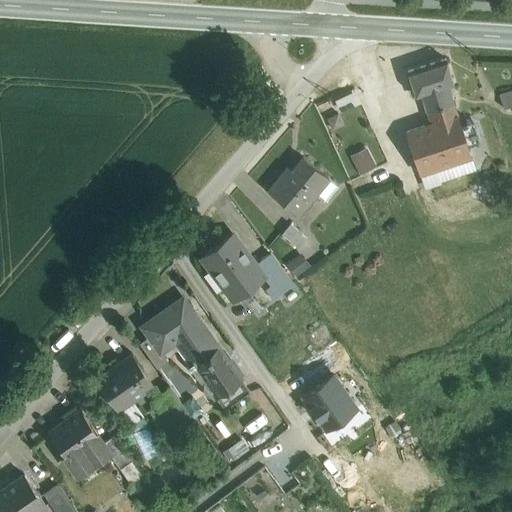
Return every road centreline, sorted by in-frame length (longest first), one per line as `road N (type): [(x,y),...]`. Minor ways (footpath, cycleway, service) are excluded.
road 1 (residential): [(171,254),(304,431),(191,511)]
road 2 (tertiary): [(0,5),(353,27)]
road 3 (residential): [(353,27),(171,254)]
road 4 (residential): [(171,254),(0,442)]
road 5 (tertiary): [(353,27),(511,38)]
